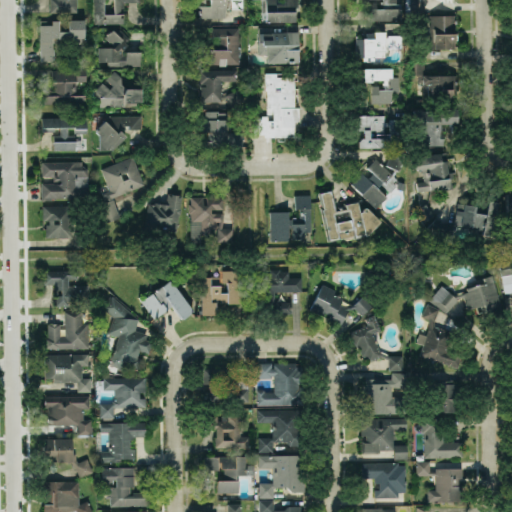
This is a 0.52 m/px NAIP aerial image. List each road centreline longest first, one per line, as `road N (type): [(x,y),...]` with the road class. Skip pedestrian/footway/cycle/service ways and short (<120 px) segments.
road 1 (residential): [(12,511),(6,0)]
road 2 (residential): [(250,343),(309,343),(331,354),(337,511)]
road 3 (residential): [(250,166),(176,159),(169,0)]
road 4 (residential): [(328,0),(329,140),(308,165),(250,166)]
road 5 (residential): [(179,511),(178,358),(191,345),(250,343)]
road 6 (residential): [(491,511),(488,366),(493,352),(511,342)]
road 7 (residential): [(511,163),(489,147),(486,0)]
